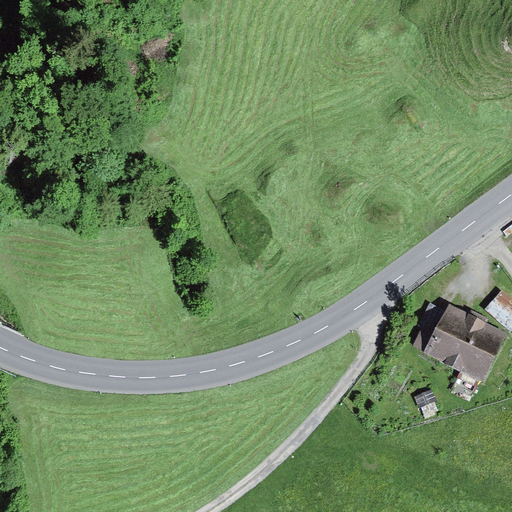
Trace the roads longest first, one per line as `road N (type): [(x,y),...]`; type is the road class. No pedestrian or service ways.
road 1 (secondary): [(0,348),(57,368),(141,379),(252,360),(363,304),(511,195)]
road 2 (track): [(363,304),(372,318),(371,343),(348,380),(289,448),(210,511)]
